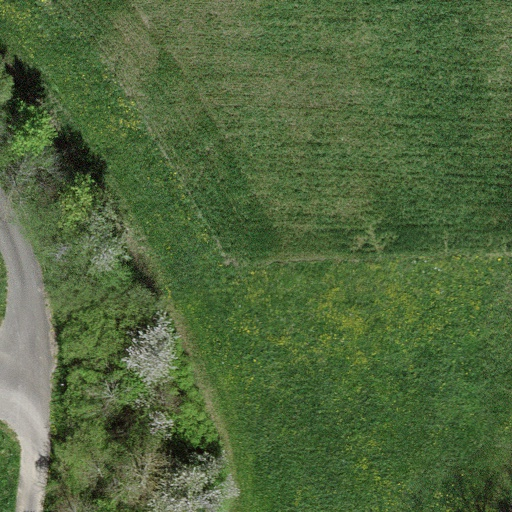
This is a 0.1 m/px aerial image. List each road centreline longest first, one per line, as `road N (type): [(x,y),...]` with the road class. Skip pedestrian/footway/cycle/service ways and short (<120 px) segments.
road 1 (track): [(8,366),(25,405),(24,511)]
road 2 (track): [(0,224),(19,283),(8,366)]
